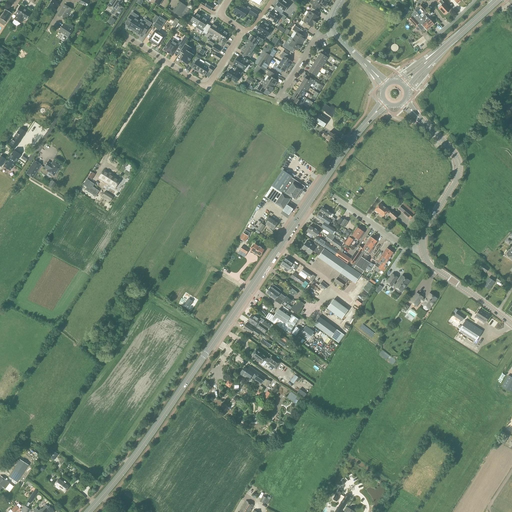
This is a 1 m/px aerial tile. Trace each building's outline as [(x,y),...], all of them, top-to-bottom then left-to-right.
[(54,12),(60,2),(55,0),(52,0),(48,8),(54,12)] [(120,0),(112,0),(109,5),(108,6),(113,9),(111,13),(118,17),(123,9),(119,7),(122,1),(120,0)] [(277,6),(275,9),(282,13),(284,11),(285,12),(290,5),(282,0),(277,0),(276,2),(277,3),(276,5),(277,6)] [(185,20),(195,5),(191,2),(187,7),(180,2),(173,11),(185,20)] [(246,7),(239,3),(233,13),(239,18),(240,17),(243,19),(248,12),(253,15),(255,11),(248,6),(246,9),(245,8),(246,7)] [(450,10),(444,3),(442,5),(440,3),(437,7),(438,8),(444,15),(450,10)] [(72,9),(64,4),(57,16),(65,21),(72,9)] [(426,14),(428,12),(421,5),(419,7),(426,14)] [(30,13),(19,6),(14,14),(15,14),(16,15),(14,19),(13,19),(20,24),(20,23),(23,19),(25,20),(25,21),(30,13)] [(306,15),(316,22),(318,19),(317,19),(318,16),(317,15),(319,12),(312,8),(310,11),(308,11),(306,15)] [(282,13),(275,9),(273,11),(272,10),(270,13),(269,12),(266,15),(268,16),(267,17),(276,24),(281,17),(284,20),(286,17),(282,13)] [(11,14),(12,13),(6,10),(5,10),(0,18),(6,22),(11,14)] [(419,23),(420,25),(421,25),(421,24),(427,30),(430,27),(425,21),(421,17),(415,10),(411,15),(412,16),(412,17),(409,19),(416,26),(419,23)] [(134,30),(140,21),(137,19),(139,15),(133,12),(128,19),(131,21),(131,22),(128,26),(129,27),(129,28),(131,29),(132,29),(134,30)] [(197,25),(202,17),(196,14),(193,18),(191,16),(187,23),(191,25),(193,22),(197,25)] [(425,21),(430,27),(434,24),(428,18),(425,14),(421,17),(425,21)] [(314,25),(316,22),(306,15),(303,19),(304,21),(302,25),(309,29),(311,26),(312,26),(313,24),(314,25)] [(159,32),(160,30),(160,29),(166,20),(160,16),(154,25),(158,28),(156,31),(156,30),(149,40),(159,46),(165,37),(159,32)] [(204,33),(209,25),(207,24),(208,21),(202,17),(197,25),(201,28),(200,30),(204,33)] [(140,21),(134,30),(136,32),(136,33),(138,34),(139,34),(140,34),(143,30),(144,29),(147,31),(152,23),(145,18),(143,23),(140,21)] [(266,23),(264,25),(261,23),(257,30),(261,33),(259,36),(265,39),(267,36),(268,37),(272,30),(268,27),(269,25),(266,23)] [(213,35),(218,28),(213,24),(211,27),(209,25),(204,33),(207,34),(208,32),(213,35)] [(72,30),(63,25),(60,31),(69,36),(72,30)] [(293,38),(302,44),(303,42),(304,42),(305,39),(305,38),(305,37),(299,33),(302,30),(295,25),(292,29),(297,32),(293,38)] [(218,38),(223,31),(218,28),(213,35),(218,38)] [(218,38),(224,42),(223,43),(224,44),(228,37),(227,36),(228,34),(223,31),(218,38)] [(248,41),(256,46),(258,42),(261,44),(263,40),(255,35),(254,37),(252,36),(248,41)] [(183,49),(186,44),(189,39),(189,38),(186,36),(181,43),(175,39),(173,41),(171,39),(164,49),(167,52),(170,54),(170,53),(173,56),(175,53),(179,55),(181,52),(183,49)] [(300,45),(302,44),(293,38),(289,44),(286,42),(283,46),(290,50),(291,48),(293,47),(298,50),(298,49),(299,49),(301,46),(300,45)] [(253,51),(256,46),(248,41),(245,46),(253,51)] [(181,52),(179,55),(178,57),(182,59),(181,60),(188,65),(194,55),(190,52),(193,48),(186,44),(183,49),(181,52)] [(251,54),(253,51),(245,46),(242,52),(244,53),(242,56),(244,57),(249,60),(252,55),(252,54),(251,54)] [(281,62),(288,66),(292,61),(288,59),(290,56),(283,52),(280,57),(283,59),(281,62)] [(199,72),(203,65),(198,61),(199,58),(201,59),(203,55),(199,53),(193,63),(195,64),(193,68),(199,72)] [(318,58),(325,62),(328,57),(321,53),(318,58)] [(238,57),(233,64),(243,70),(249,60),(244,57),(242,59),(238,57)] [(261,68),(266,59),(262,57),(257,65),(261,68)] [(322,67),(325,62),(318,58),(315,63),(322,67)] [(203,65),(199,72),(205,76),(208,71),(210,73),(214,67),(211,65),(211,66),(205,62),(203,65)] [(285,72),(288,66),(281,62),(279,65),(276,63),(273,68),(279,72),(281,69),(285,72)] [(319,72),(322,67),(315,63),(312,67),(319,72)] [(317,76),(319,72),(312,67),(309,71),(317,76)] [(236,69),(234,72),(229,69),(225,76),(226,76),(236,83),(241,76),(240,76),(242,72),(236,69)] [(266,81),(275,86),(277,84),(279,81),(276,80),(276,78),(275,77),(277,75),(270,70),(267,74),(270,76),(266,81)] [(302,82),(310,87),(313,82),(314,80),(308,76),(307,79),(305,78),(302,82)] [(273,89),(275,86),(266,81),(263,86),(261,85),(258,89),(264,93),(266,90),(267,90),(268,90),(272,92),(274,90),(273,89)] [(307,91),(310,87),(302,82),(300,87),(307,91)] [(300,87),(297,91),(304,96),(307,91),(300,87)] [(295,98),(292,102),(301,107),(303,103),(306,98),(303,96),(304,96),(297,91),(293,97),(295,98)] [(330,108),(324,103),(320,107),(332,116),(337,110),(332,105),(330,108)] [(318,115),(314,121),(324,127),(328,120),(318,114),(318,115)] [(30,119),(24,128),(26,130),(33,121),(30,119)] [(28,130),(32,133),(38,124),(33,121),(28,130)] [(20,128),(9,145),(13,148),(21,136),(23,137),(26,132),(20,128)] [(339,136),(331,131),(328,135),(325,133),(323,136),(326,138),(334,144),(339,136)] [(0,156),(0,166),(1,167),(2,166),(3,163),(5,164),(3,166),(4,167),(6,168),(5,169),(6,170),(7,169),(9,170),(10,171),(10,170),(11,169),(20,155),(18,154),(16,152),(14,151),(7,161),(5,160),(6,159),(1,156),(0,156)] [(32,178),(41,165),(34,160),(25,174),(32,178)] [(60,165),(53,161),(51,165),(47,162),(44,167),(48,170),(47,171),(53,175),(60,165)] [(109,185),(115,176),(104,169),(99,178),(109,185)] [(275,203),(284,209),(287,205),(292,197),(295,199),(303,186),(291,178),(292,177),(283,170),(272,186),(270,189),(265,196),(275,203)] [(113,197),(105,192),(102,196),(110,201),(113,197)] [(410,219),(415,213),(404,203),(399,209),(410,219)] [(391,212),(389,210),(380,204),(375,210),(384,217),(386,213),(395,220),(399,216),(392,210),(391,212)] [(287,205),(283,211),(289,216),(294,209),(287,205)] [(329,218),(331,220),(334,221),(336,219),(330,216),(332,213),(323,207),(320,212),(329,218)] [(320,212),(317,217),(325,222),(328,224),(331,220),(329,218),(320,212)] [(273,230),(278,222),(271,217),(266,225),(273,230)] [(328,225),(325,229),(330,233),(332,234),(332,233),(334,231),(335,229),(328,224),(328,225)] [(315,237),(319,231),(311,226),(307,231),(315,237)] [(364,232),(357,227),(352,235),(351,234),(345,243),(349,246),(355,238),(359,240),(364,232)] [(250,233),(245,230),(243,233),(242,233),(239,238),(245,241),(250,233)] [(335,236),(332,234),(330,233),(326,239),(340,249),(342,246),(333,239),(335,236)] [(324,249),(335,257),(339,251),(317,237),(314,242),(324,249)] [(368,247),(374,240),(370,237),(364,246),(365,247),(364,249),(360,246),(350,261),(356,265),(362,257),(361,257),(364,253),(364,252),(368,247)] [(364,253),(368,256),(372,250),(372,249),(377,242),(374,240),(368,247),(364,252),(364,253)] [(324,249),(314,242),(312,245),(307,241),(302,249),(310,254),(313,250),(320,255),(318,257),(341,273),(348,279),(355,283),(361,275),(353,269),(346,264),(335,257),(324,249)] [(260,257),(264,249),(256,244),(251,251),(260,257)] [(378,267),(390,251),(387,248),(381,256),(377,263),(375,265),(378,267)] [(339,251),(335,257),(346,264),(350,258),(339,250),(339,251)] [(390,251),(378,267),(376,271),(378,273),(380,269),(383,271),(387,265),(386,265),(389,261),(388,260),(393,253),(390,251)] [(366,268),(370,262),(362,257),(356,265),(364,271),(366,268)] [(295,270),(298,266),(293,263),(286,258),(281,265),(288,270),(291,272),(293,268),(295,270)] [(364,271),(356,265),(353,269),(361,275),(364,271)] [(313,282),(316,277),(304,269),(303,271),(312,278),(310,280),(313,282)] [(342,287),(348,279),(341,273),(334,282),(342,287)] [(401,292),(401,291),(402,292),(409,281),(402,276),(396,284),(394,283),(398,277),(392,274),(386,282),(392,286),(393,284),(395,286),(394,287),(397,288),(396,289),(396,290),(397,291),(398,293),(400,293),(401,292)] [(297,275),(294,280),(302,285),(305,280),(297,275)] [(478,275),(473,282),(486,291),(488,289),(492,292),(498,284),(492,280),(490,284),(478,275)] [(325,290),(328,286),(322,281),(319,285),(325,290)] [(269,290),(283,301),(288,305),(292,300),(287,297),(286,298),(280,293),(279,292),(280,290),(278,288),(273,285),(272,287),(269,290)] [(281,305),(283,301),(269,290),(266,294),(275,301),(275,300),(276,300),(281,305)] [(436,299),(429,294),(425,300),(422,298),(422,297),(416,293),(410,302),(416,306),(420,300),(423,302),(422,304),(424,306),(423,307),(423,308),(426,310),(427,310),(428,309),(429,309),(436,299)] [(334,299),(327,309),(341,319),(348,310),(334,299)] [(406,303),(401,309),(406,312),(410,306),(406,303)] [(297,314),(300,310),(295,306),(294,305),(292,308),(291,310),(297,314)] [(485,323),(490,315),(480,309),(475,316),(485,323)] [(290,318),(278,310),(274,316),(269,313),(266,318),(282,329),(288,334),(298,320),(292,315),(290,318)] [(458,310),(454,316),(461,321),(465,315),(458,310)] [(264,325),(268,328),(271,323),(265,319),(264,321),(252,314),(250,317),(258,322),(260,323),(264,325)] [(267,328),(268,328),(264,325),(260,323),(258,322),(250,317),(248,321),(265,332),(268,329),(267,328)] [(338,343),(344,335),(319,317),(313,325),(338,343)] [(475,342),(481,332),(465,321),(459,332),(475,342)] [(260,332),(246,323),(243,328),(252,333),(252,332),(258,335),(260,332)] [(307,341),(314,333),(306,326),(299,335),(307,341)] [(488,331),(480,348),(491,352),(499,336),(488,331)] [(271,344),(262,339),(260,342),(269,348),(271,344)] [(285,347),(287,345),(279,339),(277,342),(285,347)] [(280,363),(271,356),(269,359),(256,350),(252,356),(262,363),(264,360),(267,362),(275,369),(280,363)] [(265,378),(250,367),(248,370),(245,368),(240,374),(249,380),(251,377),(261,384),(261,383),(265,378)] [(295,375),(290,381),(294,384),(296,380),(298,382),(300,379),(298,377),(295,375)] [(511,392),(511,389),(511,377),(508,375),(502,387),(511,392)] [(299,408),(303,401),(291,391),(287,397),(293,402),(292,404),(299,408)] [(509,436),(505,434),(500,442),(504,445),(509,436)] [(54,460),(58,454),(54,451),(50,457),(54,460)] [(17,482),(28,465),(20,460),(9,477),(17,482)] [(5,489),(9,483),(0,476),(0,489),(2,487),(5,489)] [(64,493),(70,485),(60,478),(54,486),(64,493)] [(32,495),(28,501),(31,503),(35,497),(36,494),(33,492),(32,495)] [(346,494),(334,511),(354,511),(355,511),(347,507),(345,511),(346,511),(340,511),(350,497),(346,494)] [(240,511),(250,511),(254,506),(246,501),(239,511),(240,511)]
